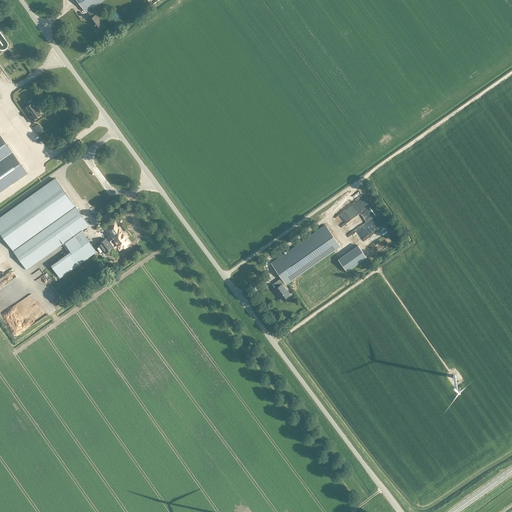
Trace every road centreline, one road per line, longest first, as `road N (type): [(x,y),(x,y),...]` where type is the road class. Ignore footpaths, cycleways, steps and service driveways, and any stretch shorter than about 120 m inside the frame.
road 1 (unclassified): [(398,511),(20,0)]
road 2 (track): [(450,371),(378,269),(273,343)]
